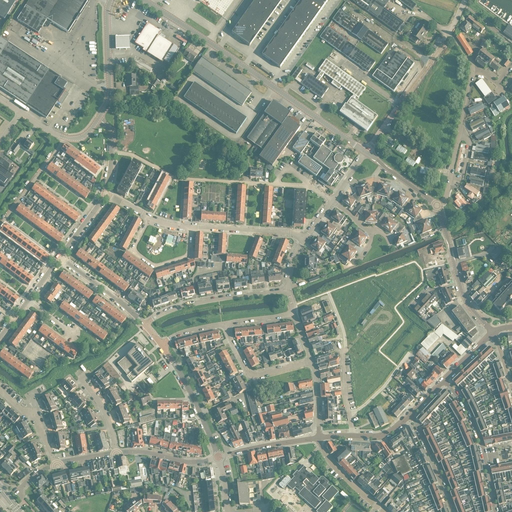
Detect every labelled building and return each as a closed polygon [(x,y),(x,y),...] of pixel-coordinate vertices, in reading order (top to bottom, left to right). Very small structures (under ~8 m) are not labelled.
[(0,0),(0,16),(4,19),(15,0),(0,0)] [(46,0),(29,0),(26,6),(51,22),(66,32),(69,33),(78,20),(46,0)] [(76,0),(46,0),(78,20),(86,6),(76,0)] [(301,0),(262,55),(280,68),(328,0),(301,0)] [(352,0),(397,32),(404,22),(384,8),(390,0),(398,0),(412,10),(416,5),(409,0),(352,0)] [(258,14),(263,7),(254,1),(249,7),(258,14)] [(276,7),(267,1),(263,7),(272,14),(276,7)] [(51,22),(26,6),(17,20),(38,33),(44,24),(48,27),(51,22)] [(254,20),(258,14),(249,7),(245,14),(254,20)] [(272,14),(263,7),(258,14),(267,20),(272,14)] [(333,20),(381,54),(388,44),(340,10),(333,20)] [(249,27),(254,20),(245,14),(240,20),(249,27)] [(267,20),(258,14),(254,20),(263,27),(267,20)] [(485,28),(484,28),(475,21),(475,20),(470,16),(460,28),(467,33),(471,27),(472,26),(481,33),(485,28)] [(245,33),(249,27),(240,20),(236,27),(245,33)] [(254,20),(249,27),(258,33),(263,27),(254,20)] [(162,63),(163,61),(169,65),(179,49),(158,35),(160,31),(147,23),(135,43),(148,51),(147,53),(162,63)] [(416,43),(419,39),(421,41),(429,29),(421,23),(414,34),(409,31),(406,36),(416,43)] [(240,39),(245,33),(236,27),(231,33),(240,39)] [(258,33),(249,27),(245,33),(254,39),(258,33)] [(320,37),(368,72),(375,62),(327,28),(320,37)] [(179,30),(175,36),(185,43),(189,37),(179,30)] [(254,39),(245,33),(240,39),(249,46),(254,39)] [(461,33),(456,36),(469,56),(473,53),(461,33)] [(129,37),(115,37),(116,50),(130,49),(129,37)] [(8,43),(0,54),(0,87),(25,104),(46,118),(64,90),(63,89),(67,84),(60,79),(61,78),(48,70),(8,43)] [(188,48),(185,52),(182,50),(178,56),(181,58),(183,56),(192,62),(190,64),(194,67),(199,58),(196,56),(197,55),(188,48)] [(498,64),(500,62),(499,61),(496,58),(495,59),(483,49),(477,56),(479,57),(475,62),(484,69),(488,64),(490,66),(494,69),(497,71),(501,67),(498,64)] [(414,63),(413,62),(408,59),(398,52),(394,57),(389,53),(373,77),(394,92),(402,81),(404,82),(409,75),(407,73),(414,63)] [(242,106),(251,93),(202,58),(192,71),(242,106)] [(152,69),(135,59),(131,64),(148,75),(152,69)] [(316,79),(318,81),(324,73),(334,80),(332,84),(339,89),(341,86),(353,94),(346,105),(346,104),(340,113),(367,132),(373,124),(372,123),(378,116),(354,99),(356,96),(358,98),(365,88),(326,60),(319,70),(322,71),(316,79)] [(312,71),(315,67),(307,62),(305,66),(312,71)] [(292,77),(295,79),(302,70),(299,67),(292,77)] [(309,74),(302,84),(321,98),(328,88),(318,81),(316,79),(309,74)] [(135,95),(135,89),(139,89),(138,82),(135,82),(135,75),(127,75),(127,87),(129,87),(130,90),(130,96),(135,95)] [(151,89),(154,92),(156,89),(156,88),(160,83),(154,79),(150,84),(153,86),(151,89)] [(485,96),(491,92),(482,80),(476,84),(485,96)] [(192,92),(197,84),(194,82),(189,90),(192,92)] [(176,92),(179,88),(172,84),(169,87),(176,92)] [(192,92),(189,90),(183,98),(186,100),(192,92)] [(192,92),(186,100),(189,102),(195,94),(192,92)] [(506,101),(504,98),(495,103),(494,101),(496,99),(492,93),(484,98),(491,108),(490,109),(495,117),(510,107),(508,104),(506,101)] [(195,94),(189,102),(192,104),(198,96),(195,94)] [(201,98),(198,96),(192,104),(195,106),(201,98)] [(204,100),(201,98),(195,106),(198,108),(204,100)] [(204,100),(198,108),(201,110),(206,102),(204,100)] [(255,144),(281,107),(273,101),(268,108),(263,114),(264,114),(246,139),(247,139),(255,144)] [(206,102),(201,110),(204,112),(209,104),(206,102)] [(481,103),(468,110),(471,116),(484,109),(481,103)] [(209,104),(204,112),(207,114),(212,106),(209,104)] [(212,106),(207,114),(210,116),(215,107),(212,106)] [(215,107),(210,116),(212,118),(218,109),(215,107)] [(282,108),(281,107),(255,144),(263,150),(281,126),(290,113),(282,108)] [(221,111),(218,109),(212,118),(215,120),(221,111)] [(221,111),(215,120),(218,122),(224,113),(221,111)] [(227,115),(224,113),(218,122),(221,124),(227,115)] [(227,115),(221,124),(224,126),(230,117),(227,115)] [(243,116),(238,123),(241,125),(247,118),(243,116)] [(230,117),(224,126),(227,128),(233,119),(230,117)] [(259,157),(268,164),(272,166),(300,127),(298,126),(289,120),(287,118),(259,157)] [(487,118),(485,119),(492,134),(495,132),(487,118)] [(235,121),(233,119),(227,128),(230,130),(235,121)] [(485,125),(482,119),(470,126),(473,132),(485,125)] [(235,121),(230,130),(233,132),(238,123),(235,121)] [(238,123),(233,132),(236,134),(241,125),(238,123)] [(489,134),(490,134),(488,129),(475,136),(477,140),(482,138),(483,141),(491,137),(489,134)] [(315,145),(321,136),(318,133),(317,134),(315,133),(312,138),(304,133),(292,149),(300,154),(308,143),(310,145),(312,143),(315,145)] [(321,136),(315,145),(320,149),(313,158),(322,165),(332,153),(331,149),(327,149),(322,146),(325,140),(324,139),(325,138),(321,136)] [(393,147),(396,142),(389,137),(385,142),(393,147)] [(29,150),(34,144),(28,140),(27,142),(24,140),(20,146),(23,147),(24,146),(29,150)] [(11,151),(15,153),(20,146),(16,144),(11,151)] [(66,144),(61,151),(60,151),(63,153),(63,152),(66,154),(70,147),(66,144)] [(407,150),(400,145),(396,150),(404,155),(407,150)] [(70,147),(66,154),(65,155),(68,156),(71,157),(75,151),(70,147)] [(491,155),(491,157),(489,162),(493,163),(493,162),(494,162),(497,163),(498,157),(494,156),(495,154),(496,149),(493,148),(491,153),(491,155)] [(473,161),(486,164),(488,153),(476,150),(473,161)] [(75,151),(71,157),(70,158),(72,160),(73,159),(75,161),(80,155),(75,151)] [(335,155),(332,153),(322,165),(330,170),(326,175),(335,182),(338,178),(337,178),(338,176),(333,172),(337,166),(337,164),(341,164),(343,161),(342,157),(339,155),(335,155)] [(0,174),(8,181),(13,176),(2,167),(3,167),(7,170),(12,163),(1,154),(0,155),(0,174)] [(80,155),(75,161),(75,162),(77,164),(78,163),(80,164),(85,158),(80,155)] [(303,155),(298,163),(316,176),(322,168),(303,155)] [(416,163),(409,157),(405,162),(413,168),(416,163)] [(85,158),(80,164),(80,165),(82,167),(83,166),(85,168),(90,162),(85,158)] [(133,161),(120,185),(116,192),(125,196),(141,165),(133,161)] [(90,162),(85,168),(84,169),(87,171),(87,170),(90,172),(94,165),(90,162)] [(52,163),(46,170),(47,170),(51,173),(56,167),(54,165),(54,164),(52,163)] [(265,168),(271,172),(274,168),(272,166),(268,164),(265,168)] [(94,165),(90,172),(89,172),(92,174),(92,173),(95,175),(95,176),(100,169),(99,169),(94,165)] [(57,166),(56,167),(51,173),(56,177),(61,171),(58,169),(59,168),(57,166)] [(485,175),(486,171),(472,168),(470,175),(482,178),(483,174),(485,175)] [(255,178),(256,169),(247,169),(247,176),(250,176),(249,177),(255,178)] [(256,169),(255,178),(262,178),(262,177),(265,177),(265,170),(256,169)] [(61,170),(61,171),(56,177),(61,181),(65,174),(63,172),(64,172),(61,170)] [(66,173),(65,174),(61,181),(66,184),(70,178),(68,176),(69,175),(66,173)] [(0,183),(4,187),(8,181),(0,174),(0,183)] [(162,175),(160,180),(167,184),(170,179),(162,175)] [(335,182),(326,175),(323,180),(319,178),(317,181),(324,185),(325,182),(331,186),(332,185),(333,185),(335,182)] [(71,177),(70,178),(66,184),(70,188),(75,181),(73,180),(73,179),(71,177)] [(483,187),(484,180),(470,177),(469,181),(471,181),(470,184),(483,187)] [(167,184),(160,180),(157,186),(164,190),(167,184)] [(76,181),(75,181),(70,188),(75,191),(80,185),(78,183),(78,182),(76,181)] [(36,183),(31,191),(33,192),(34,192),(36,194),(41,187),(36,184),(36,183)] [(81,184),(80,185),(75,191),(80,195),(85,189),(83,187),(83,186),(81,184)] [(374,196),(374,189),(371,189),(370,190),(368,184),(366,185),(364,185),(362,185),(366,197),(371,195),(372,196),(374,196)] [(378,189),(374,189),(374,196),(377,196),(377,195),(382,196),(386,184),(384,184),(382,184),(380,184),(378,189)] [(387,185),(386,184),(382,196),(388,198),(387,199),(389,201),(393,195),(389,192),(391,187),(389,186),(387,185)] [(366,197),(362,185),(361,186),(359,187),(357,188),(359,194),(358,194),(356,196),(360,201),(362,200),(361,199),(366,197)] [(157,186),(154,191),(161,195),(164,190),(157,186)] [(480,194),(467,186),(464,190),(470,193),(467,198),(472,201),(475,196),(477,198),(480,194)] [(41,187),(36,194),(38,196),(39,195),(41,197),(46,191),(41,187)] [(85,188),(85,189),(80,195),(85,199),(90,192),(87,190),(88,190),(85,188)] [(46,191),(41,197),(41,198),(43,200),(43,199),(46,201),(51,194),(46,191)] [(154,191),(151,196),(158,200),(161,195),(154,191)] [(305,192),(295,191),(293,226),(303,227),(305,192)] [(393,195),(389,201),(392,203),(392,201),(397,204),(404,194),(402,194),(401,193),(399,192),(395,197),(393,195)] [(469,201),(460,192),(456,197),(464,206),(469,201)] [(51,194),(46,201),(45,201),(48,203),(48,202),(51,204),(55,198),(51,194)] [(397,204),(396,206),(403,211),(406,206),(407,205),(405,203),(408,199),(406,197),(406,196),(405,195),(404,195),(404,194),(397,204)] [(360,201),(356,196),(353,198),(352,199),(348,195),(346,197),(345,198),(344,199),(343,199),(344,200),(343,202),(351,207),(355,201),(358,203),(360,201)] [(158,200),(151,196),(148,202),(156,206),(158,200)] [(55,198),(51,204),(50,205),(52,207),(53,206),(55,208),(60,201),(55,198)] [(60,201),(55,208),(55,209),(57,210),(58,210),(60,211),(65,205),(60,201)] [(156,206),(148,202),(145,207),(153,211),(156,206)] [(403,211),(402,212),(405,214),(406,213),(410,216),(417,206),(416,205),(414,205),(412,203),(409,208),(406,206),(403,211)] [(21,204),(16,211),(20,215),(25,208),(23,207),(23,206),(21,204)] [(65,205),(60,211),(60,212),(62,214),(63,213),(65,215),(70,209),(65,205)] [(109,210),(116,215),(119,210),(113,205),(109,210)] [(419,207),(417,206),(410,216),(415,219),(413,221),(414,222),(420,219),(418,215),(421,210),(420,209),(419,207)] [(26,208),(25,208),(20,215),(25,218),(30,212),(28,210),(28,209),(26,208)] [(70,209),(65,215),(65,216),(67,217),(68,217),(70,219),(75,212),(70,209)] [(116,215),(109,210),(106,215),(112,220),(116,215)] [(31,211),(30,212),(25,218),(30,222),(35,216),(32,214),(33,213),(31,211)] [(334,224),(340,228),(343,224),(341,222),(344,217),(336,211),(335,213),(334,213),(333,215),(333,216),(331,218),(336,221),(334,224)] [(75,212),(70,219),(69,219),(72,221),(72,220),(75,222),(80,216),(75,212)] [(387,214),(383,220),(385,222),(382,226),(384,228),(385,229),(386,230),(393,220),(393,221),(394,219),(387,214)] [(35,215),(35,216),(30,222),(35,225),(40,219),(37,217),(38,217),(35,215)] [(112,220),(106,215),(102,220),(109,225),(112,220)] [(40,218),(40,219),(35,225),(40,229),(44,223),(42,221),(43,220),(40,218)] [(135,218),(132,224),(138,227),(141,221),(135,218)] [(420,219),(414,222),(415,225),(417,225),(419,230),(420,229),(430,224),(429,223),(428,222),(427,220),(421,222),(420,219)] [(102,220),(99,225),(105,229),(109,225),(102,220)] [(393,220),(386,230),(387,231),(389,232),(391,233),(394,228),(397,230),(401,224),(398,222),(397,224),(393,221),(393,220)] [(45,222),(44,223),(40,229),(45,233),(49,226),(47,224),(45,222)] [(325,226),(324,227),(334,234),(337,230),(338,231),(340,228),(334,224),(333,226),(328,223),(326,225),(325,226)] [(132,224),(129,230),(135,233),(138,227),(132,224)] [(420,229),(422,234),(420,235),(421,239),(428,236),(426,233),(431,230),(430,228),(430,226),(430,224),(420,229)] [(6,225),(0,232),(2,234),(3,233),(6,235),(10,228),(6,225)] [(99,225),(95,230),(101,234),(105,229),(99,225)] [(50,226),(49,226),(45,233),(49,236),(54,230),(52,228),(52,227),(50,226)] [(334,234),(324,227),(323,229),(323,230),(321,232),(326,236),(324,238),(330,242),(332,240),(331,239),(334,234)] [(364,232),(358,227),(356,230),(359,232),(355,236),(364,243),(365,241),(365,239),(367,237),(362,234),(364,232)] [(10,228),(6,235),(5,236),(7,237),(8,237),(10,238),(15,232),(10,228)] [(54,230),(49,236),(54,240),(59,233),(56,232),(57,231),(55,229),(54,230)] [(95,230),(91,234),(98,239),(101,234),(95,230)] [(135,233),(129,230),(125,236),(132,239),(135,233)] [(15,232),(10,238),(10,239),(12,241),(13,240),(15,242),(20,236),(15,232)] [(59,233),(54,240),(59,243),(59,244),(64,237),(61,235),(62,234),(59,233)] [(396,244),(397,246),(407,241),(405,236),(406,235),(405,233),(394,238),(395,241),(395,242),(395,243),(395,244),(396,244)] [(98,239),(91,234),(88,239),(94,244),(98,239)] [(20,236),(15,242),(15,243),(17,244),(18,244),(20,246),(25,239),(20,236)] [(132,239),(125,236),(122,241),(129,245),(132,239)] [(364,243),(355,236),(352,241),(350,239),(348,242),(354,246),(355,243),(360,247),(362,245),(363,244),(364,243)] [(315,240),(314,241),(323,248),(326,243),(328,245),(330,242),(324,238),(323,241),(318,237),(316,239),(315,240)] [(256,238),(253,244),(260,247),(263,240),(256,238)] [(25,239),(20,246),(19,246),(22,248),(22,247),(25,249),(30,243),(25,239)] [(281,239),(279,245),(286,248),(288,242),(281,239)] [(129,245),(122,241),(119,247),(126,251),(129,245)] [(323,248),(314,241),(313,243),(312,245),(311,247),(316,250),(314,252),(320,257),(322,254),(320,252),(323,248)] [(354,246),(348,242),(343,249),(345,251),(354,257),(355,255),(355,254),(357,252),(352,248),(354,246)] [(436,254),(444,252),(441,242),(433,245),(436,254)] [(30,243),(25,249),(24,250),(27,252),(27,251),(30,253),(34,246),(30,243)] [(253,244),(251,251),(258,254),(264,256),(265,255),(266,254),(260,252),(261,251),(259,250),(260,247),(253,244)] [(279,245),(277,251),(284,254),(286,248),(279,245)] [(34,246),(30,253),(29,253),(31,255),(32,254),(34,256),(39,250),(34,246)] [(464,247),(458,249),(457,249),(460,259),(466,258),(464,247)] [(503,252),(498,248),(490,256),(494,260),(503,252)] [(80,260),(85,253),(80,249),(76,256),(80,260)] [(39,250),(34,256),(34,257),(36,259),(37,258),(39,260),(44,253),(39,250)] [(251,251),(249,257),(255,259),(258,254),(251,251)] [(277,251),(275,256),(282,259),(284,254),(277,251)] [(345,251),(342,255),(340,253),(338,256),(344,260),(345,258),(350,261),(351,259),(353,258),(354,257),(345,251)] [(126,252),(122,258),(127,262),(132,256),(126,252)] [(44,253),(39,260),(39,261),(41,262),(42,262),(44,263),(44,264),(49,257),(44,253)] [(90,257),(85,253),(80,260),(85,263),(90,257)] [(195,253),(194,256),(194,260),(201,260),(203,261),(206,261),(206,259),(203,258),(203,256),(202,256),(202,253),(195,253)] [(5,256),(4,257),(0,262),(0,263),(4,267),(9,260),(6,259),(7,258),(5,256)] [(132,256),(127,262),(133,266),(137,260),(132,256)] [(282,259),(275,256),(272,262),(280,265),(282,259)] [(95,260),(90,257),(85,263),(90,267),(95,260)] [(10,260),(9,260),(4,267),(9,270),(14,264),(11,262),(12,261),(10,260)] [(95,260),(90,267),(95,270),(100,264),(95,260)] [(137,260),(133,266),(138,270),(142,264),(137,260)] [(193,260),(185,262),(188,269),(195,267),(193,260)] [(188,269),(185,262),(179,264),(181,271),(188,269)] [(262,271),(256,271),(258,283),(264,283),(263,274),(265,274),(265,272),(264,264),(264,263),(261,262),(262,271)] [(14,263),(14,264),(9,270),(14,274),(18,268),(16,266),(17,265),(14,263)] [(100,264),(95,270),(100,274),(104,268),(100,264)] [(142,264),(138,270),(143,273),(148,268),(142,264)] [(179,264),(173,266),(175,273),(181,271),(179,264)] [(314,264),(305,264),(305,267),(305,270),(310,270),(310,272),(316,273),(317,264),(314,264)] [(173,266),(166,268),(169,275),(175,273),(173,266)] [(256,271),(253,272),(250,272),(250,266),(247,267),(247,270),(247,271),(248,276),(251,276),(252,284),(258,283),(256,271)] [(19,267),(18,268),(14,274),(19,278),(23,271),(21,269),(19,267)] [(104,268),(100,274),(105,277),(109,271),(104,268)] [(148,268),(143,273),(146,275),(145,277),(146,278),(144,280),(146,282),(149,278),(149,277),(153,272),(148,268)] [(166,268),(160,270),(162,277),(163,279),(164,282),(165,286),(168,285),(167,281),(166,281),(166,279),(169,278),(169,275),(166,268)] [(24,270),(23,271),(19,278),(23,281),(28,275),(26,273),(26,272),(24,270)] [(449,276),(448,271),(444,272),(443,270),(437,271),(435,273),(436,274),(439,274),(440,279),(449,276)] [(109,271),(105,277),(109,281),(114,275),(109,271)] [(470,271),(463,273),(466,283),(473,281),(470,271)] [(496,299),(492,304),(500,311),(511,298),(511,271),(505,280),(507,282),(503,287),(501,285),(497,290),(501,294),(499,296),(498,295),(496,299)] [(64,282),(68,275),(64,272),(59,278),(64,282)] [(223,272),(220,272),(223,290),(224,290),(224,291),(229,290),(229,289),(228,280),(225,281),(223,272)] [(479,280),(483,284),(491,275),(488,272),(479,280)] [(491,275),(483,284),(486,288),(497,277),(493,273),(491,275)] [(29,274),(28,275),(23,281),(28,285),(33,278),(31,277),(31,276),(29,274)] [(68,275),(64,282),(69,285),(73,279),(68,275)] [(119,278),(114,275),(109,281),(114,285),(119,278)] [(449,276),(440,279),(441,283),(439,284),(440,287),(447,285),(447,282),(450,281),(449,276)] [(119,278),(114,285),(119,288),(124,282),(119,278)] [(78,283),(73,279),(69,285),(73,289),(78,283)] [(124,282),(119,288),(124,292),(129,286),(124,282)] [(78,283),(73,289),(78,293),(83,286),(78,283)] [(205,293),(212,292),(210,283),(204,285),(205,293)] [(51,289),(58,293),(61,288),(55,284),(51,289)] [(88,290),(83,286),(78,293),(83,296),(88,290)] [(475,291),(469,297),(473,301),(483,291),(485,289),(483,287),(477,293),(475,291)] [(4,288),(0,292),(0,296),(1,297),(1,296),(4,298),(8,291),(4,288)] [(192,288),(186,289),(188,298),(192,297),(192,296),(194,295),(192,288)] [(446,288),(439,291),(440,294),(442,293),(444,297),(453,294),(451,289),(447,290),(446,288)] [(51,289),(47,293),(54,298),(58,293),(51,289)] [(138,291),(136,293),(130,289),(127,294),(129,296),(128,297),(133,302),(140,292),(138,291)] [(188,298),(186,289),(180,290),(182,298),(184,298),(184,299),(188,298)] [(88,290),(83,296),(88,300),(93,293),(88,290)] [(8,291),(4,298),(3,298),(6,300),(6,299),(9,301),(13,295),(8,291)] [(485,293),(483,291),(473,301),(478,306),(484,299),(482,296),(485,293)] [(140,292),(133,302),(139,306),(141,304),(143,306),(146,301),(141,297),(143,294),(140,292)] [(169,302),(177,299),(175,292),(167,295),(169,302)] [(47,293),(44,298),(52,305),(54,302),(52,301),(54,298),(47,293)] [(453,294),(444,297),(446,302),(444,303),(445,306),(453,302),(452,300),(455,298),(453,294)] [(13,295),(9,301),(8,302),(10,304),(11,303),(13,305),(14,305),(18,298),(13,295)] [(169,302),(167,295),(159,298),(162,305),(169,302)] [(431,297),(429,295),(425,299),(432,305),(435,301),(437,303),(439,301),(433,295),(431,297)] [(97,306),(102,300),(97,296),(92,303),(97,306)] [(159,298),(151,301),(153,308),(162,305),(159,298)] [(432,305),(425,299),(421,302),(424,305),(423,307),(428,312),(430,310),(428,308),(432,305)] [(107,304),(102,300),(97,306),(102,310),(107,304)] [(64,312),(69,305),(66,304),(64,302),(63,303),(59,308),(64,312)] [(107,304),(102,310),(107,314),(111,307),(107,304)] [(377,304),(372,311),(375,313),(380,307),(377,304)] [(69,305),(64,312),(69,315),(73,309),(69,305)] [(418,306),(415,310),(422,316),(425,312),(427,314),(428,312),(423,307),(421,308),(418,306)] [(452,312),(451,313),(455,318),(464,311),(460,306),(452,312)] [(111,307),(107,314),(111,317),(116,311),(111,307)] [(301,317),(313,313),(311,307),(300,311),(302,317),(301,317)] [(78,313),(73,309),(69,315),(73,319),(78,313)] [(116,311),(111,317),(116,321),(121,314),(116,311)] [(464,311),(455,318),(457,321),(466,314),(464,311)] [(31,312),(27,317),(34,322),(36,319),(36,320),(38,317),(31,312)] [(83,316),(78,313),(73,319),(78,323),(83,316)] [(313,313),(301,317),(303,323),(315,318),(313,313)] [(121,314),(116,321),(121,324),(126,318),(121,314)] [(466,314),(457,321),(460,324),(469,318),(466,314)] [(435,329),(441,322),(436,315),(427,322),(435,329)] [(88,320),(83,316),(78,323),(83,326),(88,320)] [(27,317),(24,322),(30,327),(32,324),(32,325),(34,322),(27,317)] [(469,318),(460,324),(462,328),(471,321),(469,318)] [(88,320),(83,326),(88,330),(93,324),(88,320)] [(471,321),(462,328),(464,331),(474,324),(471,321)] [(24,322),(20,327),(26,332),(28,329),(29,330),(30,327),(24,322)] [(306,332),(318,327),(318,325),(315,326),(315,325),(312,326),(311,323),(304,326),(306,332)] [(98,327),(93,324),(88,330),(93,334),(98,327)] [(433,332),(421,345),(427,350),(439,337),(440,338),(443,334),(453,341),(455,339),(458,342),(459,342),(461,344),(459,347),(456,350),(461,356),(467,349),(468,349),(471,346),(463,338),(460,335),(459,334),(457,335),(451,330),(451,331),(442,324),(435,333),(433,332)] [(474,324),(464,331),(467,334),(466,335),(467,335),(469,337),(471,339),(473,337),(478,332),(475,329),(476,328),(474,324)] [(43,325),(38,332),(40,334),(41,334),(43,336),(48,329),(43,325)] [(276,340),(274,326),(267,327),(267,328),(264,328),(265,335),(268,334),(268,335),(273,334),(273,340),(276,340)] [(26,332),(20,327),(16,332),(23,337),(24,335),(25,335),(27,332),(26,332)] [(102,331),(98,327),(93,334),(98,337),(102,331)] [(265,335),(264,328),(261,329),(261,327),(255,328),(256,336),(256,342),(258,342),(258,336),(262,335),(265,335)] [(48,329),(43,336),(45,338),(46,337),(48,339),(53,333),(48,329)] [(243,343),(242,329),(235,330),(236,338),(240,338),(241,344),(243,343)] [(315,329),(306,333),(308,339),(325,333),(325,332),(317,335),(315,329)] [(102,331),(98,337),(102,341),(107,334),(102,331)] [(219,331),(212,333),(214,340),(215,346),(217,346),(223,344),(223,341),(217,342),(216,340),(220,339),(219,331)] [(16,332),(12,338),(19,342),(21,340),(23,337),(16,332)] [(53,333),(48,339),(48,340),(50,341),(51,341),(53,343),(58,337),(53,333)] [(214,340),(212,333),(206,334),(208,342),(209,351),(215,348),(215,346),(211,347),(210,341),(214,340)] [(325,333),(308,339),(310,344),(319,340),(318,337),(325,334),(325,333)] [(208,342),(206,334),(199,335),(200,337),(201,343),(203,353),(206,352),(205,348),(203,343),(208,342)] [(461,334),(460,335),(463,338),(471,346),(474,343),(471,339),(469,337),(467,339),(464,336),(464,337),(461,334)] [(196,336),(190,338),(192,346),(194,351),(196,351),(195,345),(199,344),(199,343),(201,343),(200,337),(197,338),(196,336)] [(58,337),(53,343),(55,345),(56,345),(58,347),(63,340),(58,337)] [(19,342),(12,338),(9,342),(8,343),(15,347),(17,345),(19,342)] [(190,338),(184,340),(188,353),(190,352),(188,347),(192,346),(190,338)] [(301,345),(299,339),(293,342),(295,348),(301,345)] [(63,340),(58,347),(60,349),(61,349),(63,351),(68,344),(63,340)] [(178,342),(175,343),(177,349),(180,348),(180,349),(184,348),(187,357),(189,356),(188,353),(184,340),(178,342)] [(319,342),(312,345),(313,350),(321,347),(329,344),(328,342),(320,345),(319,342)] [(68,344),(63,351),(65,353),(66,352),(68,354),(73,348),(68,344)] [(154,364),(143,351),(145,350),(138,344),(127,355),(117,364),(127,376),(126,377),(131,383),(153,364),(154,364)] [(440,356),(445,350),(447,348),(443,344),(432,356),(433,357),(436,360),(436,359),(437,360),(440,357),(440,356)] [(301,345),(295,348),(297,354),(303,351),(301,345)] [(248,346),(242,349),(244,352),(247,357),(254,354),(252,351),(254,350),(253,347),(250,349),(248,346)] [(492,354),(494,352),(489,346),(485,350),(498,363),(500,362),(498,359),(497,357),(496,358),(494,356),(492,354)] [(433,357),(432,356),(423,347),(416,355),(426,364),(433,357)] [(73,348),(68,354),(68,355),(71,356),(74,358),(78,352),(73,348)] [(277,350),(274,351),(277,359),(283,357),(280,349),(279,349),(277,349),(277,350)] [(291,349),(287,351),(286,352),(288,357),(294,355),(292,349),(291,349)] [(498,363),(485,350),(482,353),(487,359),(489,357),(495,364),(498,363)] [(229,357),(227,351),(219,355),(222,360),(229,357)] [(271,352),(271,354),(269,355),(271,361),(277,359),(274,351),(271,352)] [(445,351),(444,352),(445,353),(454,362),(458,358),(452,353),(450,355),(445,351)] [(445,353),(444,352),(441,356),(443,358),(450,365),(454,362),(445,353)] [(8,353),(8,354),(3,360),(8,364),(13,358),(10,356),(11,355),(8,353)] [(315,358),(317,364),(333,359),(331,353),(315,358)] [(482,353),(478,357),(487,366),(489,368),(490,367),(487,363),(485,361),(487,359),(482,353)] [(254,354),(247,357),(249,362),(256,359),(254,354)] [(13,357),(13,358),(8,364),(13,368),(18,361),(15,359),(16,359),(13,357)] [(229,357),(222,360),(225,366),(232,362),(229,357)] [(478,357),(474,360),(479,365),(481,364),(485,368),(487,366),(478,357)] [(190,367),(196,363),(192,358),(187,361),(190,367)] [(339,365),(339,358),(318,364),(319,370),(339,365)] [(443,358),(442,360),(439,362),(446,369),(450,365),(443,358)] [(259,364),(256,359),(249,362),(252,368),(259,364)] [(474,360),(471,364),(480,373),(481,372),(477,367),(479,365),(474,360)] [(18,361),(13,368),(18,372),(23,365),(20,363),(21,363),(18,361)] [(199,369),(197,367),(200,365),(198,362),(196,363),(190,367),(193,372),(199,369)] [(235,367),(232,362),(225,366),(228,371),(235,367)] [(491,369),(491,370),(488,371),(489,372),(502,368),(500,363),(493,365),(494,368),(491,369)] [(471,364),(467,367),(472,372),(474,371),(476,373),(478,375),(480,373),(471,364)] [(23,365),(18,372),(23,375),(28,369),(25,367),(26,366),(23,365)] [(443,372),(438,367),(437,367),(434,365),(430,369),(439,377),(443,372)] [(28,369),(23,375),(28,379),(33,373),(30,371),(32,369),(29,367),(28,369)] [(238,372),(235,367),(228,371),(229,374),(228,374),(229,377),(238,372)] [(439,377),(430,369),(428,367),(427,368),(430,371),(428,373),(436,380),(439,377)] [(472,372),(467,367),(463,370),(472,380),(474,379),(470,374),(472,372)] [(410,379),(416,373),(410,368),(405,374),(410,379)] [(329,369),(320,372),(319,372),(321,378),(331,376),(329,369)] [(463,370),(460,374),(465,379),(467,377),(469,379),(471,382),(472,380),(463,370)] [(423,371),(421,373),(433,383),(436,380),(428,373),(427,375),(423,371)] [(208,373),(204,375),(202,372),(195,376),(198,381),(207,376),(209,375),(208,373)] [(96,386),(105,379),(102,375),(101,375),(99,373),(94,377),(96,379),(94,381),(95,383),(94,384),(96,386)] [(421,373),(420,374),(425,379),(424,381),(430,386),(433,383),(421,373)] [(460,374),(456,377),(466,388),(468,386),(463,381),(465,379),(460,374)] [(207,376),(198,381),(201,387),(208,383),(206,380),(209,379),(207,376)] [(243,383),(240,377),(233,381),(234,383),(233,384),(235,387),(243,383)] [(420,393),(415,388),(417,386),(408,377),(405,380),(412,387),(408,391),(416,398),(420,393)] [(466,388),(456,377),(452,381),(458,386),(460,384),(464,389),(466,388)] [(105,379),(96,386),(98,388),(99,387),(101,389),(103,387),(105,390),(110,386),(108,383),(109,383),(105,379)] [(71,383),(68,380),(61,386),(68,394),(76,387),(72,382),(71,383)] [(293,383),(285,385),(287,393),(295,391),(295,390),(313,387),(312,380),(293,383)] [(496,384),(494,385),(491,386),(492,388),(504,384),(503,380),(495,382),(496,384)] [(423,381),(424,381),(420,386),(424,390),(425,391),(430,386),(424,381),(423,381)] [(243,383),(235,387),(237,392),(238,391),(239,394),(247,390),(243,383)] [(217,388),(211,391),(210,387),(203,391),(205,397),(212,393),(218,391),(217,388)] [(468,388),(461,391),(464,396),(476,389),(474,387),(469,390),(468,388)] [(108,401),(118,395),(115,390),(114,391),(113,388),(107,392),(109,394),(107,396),(108,397),(107,398),(108,401)] [(476,389),(464,396),(466,400),(473,397),(472,394),(477,391),(476,389)] [(499,394),(497,395),(494,396),(495,398),(508,394),(506,389),(499,391),(499,394)] [(444,390),(441,393),(450,402),(452,400),(448,397),(450,395),(444,390)] [(212,393),(205,397),(208,403),(215,399),(214,396),(216,395),(215,392),(218,391),(212,393)] [(294,395),(295,398),(290,399),(291,402),(298,400),(313,397),(313,391),(294,395)] [(488,392),(484,394),(485,396),(481,398),(483,402),(488,399),(487,399),(491,397),(488,392)] [(75,393),(70,397),(68,399),(70,402),(71,401),(74,404),(83,397),(81,395),(80,396),(79,394),(77,396),(75,393)] [(441,393),(437,397),(443,402),(445,400),(449,404),(451,403),(450,402),(441,393)] [(43,406),(54,401),(51,396),(50,397),(49,394),(43,397),(45,400),(42,401),(43,403),(42,403),(43,406)] [(404,394),(402,397),(410,404),(414,399),(412,398),(413,397),(410,394),(407,398),(405,396),(406,396),(404,394)] [(121,399),(118,395),(108,401),(110,403),(111,403),(112,405),(114,403),(116,406),(121,403),(120,400),(121,399)] [(402,397),(400,395),(398,397),(401,401),(402,400),(403,401),(401,404),(406,408),(410,404),(402,397)] [(140,399),(142,405),(151,402),(149,396),(140,399)] [(83,397),(74,404),(78,408),(79,408),(81,410),(86,406),(84,404),(86,402),(84,400),(85,399),(83,397)] [(298,400),(299,402),(295,403),(296,406),(299,405),(314,402),(313,397),(298,400)] [(337,401),(336,400),(337,399),(337,397),(330,397),(330,400),(325,400),(325,406),(337,405),(337,401)] [(437,397),(434,401),(444,410),(445,408),(441,404),(443,402),(437,397)] [(481,399),(468,404),(471,409),(478,406),(476,403),(481,401),(481,399)] [(502,404),(500,404),(495,406),(495,408),(511,403),(509,399),(502,401),(502,404)] [(56,406),(54,401),(43,406),(44,409),(46,408),(47,410),(49,409),(50,412),(56,409),(55,407),(56,406)] [(434,401),(430,404),(436,410),(438,407),(442,411),(444,410),(434,401)] [(229,402),(217,408),(218,410),(214,412),(218,423),(227,419),(223,412),(232,408),(229,402)] [(450,408),(448,410),(443,413),(443,415),(458,406),(456,402),(449,406),(450,408)] [(397,405),(396,403),(393,406),(401,413),(406,408),(401,404),(400,404),(399,403),(397,405)] [(430,404),(427,408),(438,418),(438,419),(440,417),(438,416),(438,415),(434,411),(436,410),(430,404)] [(273,405),(271,406),(267,407),(268,413),(268,414),(273,412),(275,412),(273,405)] [(305,410),(299,412),(294,413),(295,415),(302,413),(314,410),(314,405),(305,407),(305,410)] [(116,418),(127,414),(125,409),(124,409),(123,406),(117,409),(118,411),(116,412),(117,414),(115,415),(116,418)] [(381,427),(389,423),(381,406),(373,410),(374,412),(369,414),(375,428),(381,425),(381,427)] [(401,413),(393,406),(391,408),(393,409),(395,410),(392,413),(397,418),(401,413)] [(458,406),(443,415),(444,417),(453,412),(454,415),(461,411),(458,406)] [(7,408),(5,409),(6,409),(0,415),(0,416),(1,418),(4,415),(6,417),(13,410),(11,408),(9,410),(7,408)] [(438,418),(427,408),(423,412),(429,417),(431,415),(437,420),(438,418)] [(485,408),(473,414),(475,418),(482,415),(481,413),(486,410),(485,408)] [(85,420),(95,415),(94,412),(93,413),(92,411),(89,412),(88,409),(80,413),(81,416),(83,416),(85,420)] [(13,410),(6,417),(8,419),(6,422),(7,424),(15,415),(13,413),(14,411),(13,410)] [(456,417),(453,418),(451,420),(452,422),(463,415),(461,411),(454,415),(456,417)] [(274,427),(271,422),(264,423),(262,415),(268,413),(268,412),(261,414),(257,415),(261,426),(260,426),(262,430),(263,433),(266,433),(269,432),(270,441),(276,440),(273,426),(274,427)] [(423,412),(420,415),(427,423),(426,424),(427,425),(429,424),(431,427),(433,425),(431,423),(427,419),(429,417),(423,412)] [(482,415),(475,418),(477,422),(484,420),(483,417),(485,417),(490,414),(489,412),(482,415)] [(60,413),(58,413),(51,415),(52,418),(50,418),(50,420),(49,421),(50,424),(61,421),(61,420),(62,419),(60,413)] [(127,414),(116,418),(117,421),(119,420),(120,422),(122,421),(123,424),(129,422),(128,419),(129,419),(127,414)] [(510,418),(507,419),(500,421),(501,423),(511,420),(511,414),(509,416),(510,418)] [(15,415),(7,424),(9,425),(12,422),(14,425),(19,419),(21,417),(19,415),(17,417),(15,415)] [(97,418),(95,415),(85,420),(87,425),(89,424),(90,427),(96,424),(94,422),(97,420),(96,418),(97,418)] [(337,415),(334,415),(325,416),(325,421),(331,421),(331,424),(338,424),(338,421),(337,420),(337,415)] [(427,423),(420,415),(416,419),(422,424),(424,422),(426,424),(427,423)] [(466,419),(463,415),(452,422),(453,424),(458,421),(459,423),(466,419)] [(273,420),(271,421),(271,422),(274,427),(279,426),(283,425),(286,425),(286,424),(289,423),(287,417),(282,418),(273,420)] [(313,418),(305,420),(306,424),(308,433),(313,432),(313,423),(313,418)] [(20,433),(28,428),(25,422),(23,424),(21,421),(20,422),(13,426),(15,429),(17,428),(20,433)] [(62,426),(61,421),(50,424),(51,427),(52,426),(53,428),(55,428),(56,431),(62,429),(61,426),(62,426)] [(255,443),(249,428),(247,422),(242,424),(246,435),(244,436),(245,439),(248,439),(249,444),(255,443)] [(458,427),(456,428),(453,430),(454,432),(466,427),(464,422),(457,425),(458,427)] [(492,425),(491,423),(479,427),(481,432),(488,430),(487,427),(492,425)] [(234,425),(226,428),(219,430),(221,434),(230,430),(234,439),(231,440),(235,448),(244,444),(234,425)] [(252,426),(249,428),(255,443),(260,442),(257,434),(255,435),(254,432),(252,426)] [(415,438),(417,437),(411,426),(410,426),(408,427),(408,428),(415,443),(417,442),(415,438)] [(304,435),(301,427),(292,429),(295,437),(304,435)] [(468,431),(466,427),(454,432),(455,434),(460,431),(461,434),(456,436),(456,437),(468,431)] [(32,434),(28,428),(20,433),(23,438),(22,439),(25,444),(30,441),(27,436),(32,434)] [(412,441),(406,429),(405,428),(401,432),(404,437),(409,443),(412,441)] [(431,431),(430,428),(423,432),(425,436),(437,431),(436,429),(434,430),(431,431)] [(490,430),(481,433),(483,438),(485,446),(493,445),(491,437),(490,430)] [(438,432),(437,431),(425,436),(428,441),(435,438),(433,435),(438,432)] [(401,432),(394,437),(399,443),(402,442),(405,446),(409,444),(409,443),(404,437),(401,432)] [(54,442),(65,440),(64,435),(63,435),(63,433),(56,434),(57,437),(54,437),(55,439),(53,439),(54,442)] [(85,441),(84,434),(74,436),(76,443),(85,441)] [(464,441),(461,442),(459,443),(458,443),(456,444),(457,446),(472,441),(470,436),(463,439),(464,441)] [(155,446),(157,438),(150,437),(149,444),(155,446)] [(161,447),(162,448),(162,449),(164,449),(164,448),(167,449),(170,440),(170,438),(164,437),(163,440),(161,447)] [(399,443),(394,437),(387,442),(392,448),(394,451),(401,446),(399,443)] [(65,440),(54,442),(54,445),(56,445),(56,447),(59,447),(59,450),(65,449),(65,446),(66,446),(65,440)] [(443,441),(442,440),(430,445),(432,450),(439,447),(438,444),(443,441)] [(85,441),(76,443),(77,449),(86,447),(85,441)] [(326,445),(326,446),(331,454),(335,451),(336,452),(337,452),(336,451),(337,450),(335,446),(334,447),(331,442),(329,444),(328,443),(327,443),(326,443),(326,444),(326,445)] [(361,443),(360,451),(363,452),(363,457),(366,461),(369,459),(367,458),(367,457),(365,456),(366,444),(361,443)] [(393,455),(384,443),(379,446),(388,458),(393,455)] [(30,453),(40,449),(37,444),(31,447),(30,444),(23,447),(24,450),(28,448),(30,453)] [(375,444),(373,446),(378,454),(381,452),(386,459),(386,460),(388,458),(379,446),(378,444),(377,444),(375,445),(375,444)] [(440,449),(439,447),(432,450),(434,454),(441,451),(446,448),(445,446),(440,449)] [(470,450),(468,451),(461,453),(462,455),(478,451),(477,446),(470,448),(470,450)] [(345,447),(335,457),(333,458),(339,465),(344,460),(351,454),(351,453),(345,447)] [(296,459),(294,448),(287,450),(288,457),(285,458),(287,465),(291,464),(290,460),(296,459)] [(40,449),(30,453),(33,458),(30,460),(31,463),(37,460),(35,457),(42,454),(40,449)] [(282,449),(277,450),(279,457),(282,457),(282,459),(283,467),(285,466),(284,459),(282,449)] [(408,451),(403,453),(405,456),(407,458),(409,457),(415,454),(412,449),(408,451)] [(442,453),(441,451),(434,454),(436,459),(448,453),(451,451),(450,449),(442,453)] [(279,457),(277,450),(273,451),(274,458),(277,458),(279,469),(281,468),(279,457)] [(415,454),(416,456),(413,458),(414,460),(417,458),(425,454),(423,450),(420,452),(419,451),(415,454)] [(255,452),(247,453),(250,465),(257,464),(255,452)] [(448,453),(436,459),(438,463),(445,460),(444,457),(449,455),(448,453)] [(425,454),(417,458),(418,460),(413,463),(412,461),(409,462),(411,466),(427,459),(425,454)] [(24,456),(22,455),(19,457),(25,463),(27,460),(24,456)] [(127,466),(125,456),(116,458),(118,468),(119,470),(127,468),(127,466)] [(346,462),(344,460),(339,465),(343,468),(354,458),(352,456),(346,462)] [(391,463),(388,464),(396,474),(399,472),(400,477),(413,470),(408,461),(407,458),(405,456),(396,460),(395,461),(391,463)] [(473,460),(470,461),(465,462),(466,464),(473,462),(473,463),(481,461),(479,456),(472,458),(473,460)] [(354,458),(343,468),(346,472),(351,467),(350,465),(351,463),(351,464),(355,460),(354,458)] [(429,463),(427,459),(411,466),(413,468),(420,465),(421,467),(429,463)] [(448,460),(441,463),(443,468),(455,463),(459,461),(458,459),(455,461),(449,463),(448,460)] [(6,471),(12,465),(7,460),(1,466),(6,471)] [(102,470),(100,460),(95,461),(97,471),(99,471),(101,476),(103,475),(103,472),(102,470)] [(97,471),(95,461),(90,462),(91,472),(94,472),(95,476),(98,475),(97,471)] [(474,465),(471,466),(463,467),(463,470),(482,466),(481,461),(473,463),(474,465)] [(352,468),(347,473),(350,477),(361,466),(358,463),(356,464),(358,466),(354,470),(352,468)] [(456,465),(455,463),(443,468),(445,472),(452,469),(451,467),(456,465)] [(186,466),(181,464),(177,480),(179,481),(181,474),(184,475),(186,466)] [(432,469),(430,464),(423,467),(424,470),(419,472),(420,474),(432,469)] [(12,465),(6,471),(11,475),(16,469),(12,465)] [(339,492),(332,486),(331,487),(328,484),(328,483),(328,481),(323,477),(321,477),(319,479),(311,472),(310,474),(306,470),(307,469),(304,466),(299,472),(297,471),(293,475),(294,477),(292,480),(287,485),(293,490),(295,487),(300,492),(299,494),(315,509),(316,508),(319,510),(317,511),(316,511),(327,511),(333,506),(329,503),(339,492)] [(363,468),(361,466),(350,477),(354,480),(356,479),(359,475),(357,473),(363,468)] [(482,466),(463,470),(464,475),(467,474),(466,470),(467,470),(467,471),(472,470),(475,469),(475,472),(483,471),(482,466)] [(499,483),(496,466),(490,467),(492,475),(495,474),(496,481),(494,482),(494,484),(499,483)] [(211,477),(211,473),(210,468),(203,469),(204,475),(204,478),(211,477)] [(452,469),(445,472),(447,477),(462,471),(463,471),(462,469),(458,470),(453,472),(452,469)] [(77,478),(75,470),(69,471),(71,481),(71,482),(73,483),(78,482),(77,478)] [(462,471),(447,477),(449,482),(456,479),(455,476),(463,473),(462,471)] [(65,472),(58,474),(60,482),(67,480),(65,472)] [(362,473),(359,475),(356,479),(358,481),(357,482),(362,485),(371,474),(369,472),(365,476),(362,473)] [(474,476),(471,477),(466,478),(466,480),(468,480),(466,480),(466,481),(482,477),(480,472),(473,474),(474,476)] [(428,479),(421,482),(422,484),(423,483),(436,478),(434,473),(427,476),(428,479)] [(52,476),(54,484),(55,486),(51,487),(53,490),(56,493),(57,495),(59,494),(57,491),(55,486),(61,484),(60,482),(58,474),(52,476)] [(371,474),(362,485),(366,489),(372,482),(370,480),(374,476),(371,474)] [(391,479),(398,485),(402,480),(395,474),(391,479)] [(46,482),(41,476),(34,481),(38,487),(46,482)] [(287,485),(292,480),(287,476),(279,485),(284,489),(287,485)] [(119,490),(118,486),(114,487),(112,480),(110,481),(112,492),(119,490)] [(372,482),(366,489),(370,492),(379,481),(377,480),(374,484),(372,482)] [(465,480),(463,481),(451,486),(452,491),(460,488),(458,485),(464,483),(464,484),(466,483),(465,480)] [(382,483),(379,481),(370,492),(374,496),(380,489),(378,488),(382,483)] [(476,486),(473,486),(468,488),(469,490),(476,488),(484,487),(483,482),(475,484),(476,486)] [(427,491),(424,492),(425,494),(437,490),(436,485),(428,488),(429,490),(427,491)] [(417,486),(414,487),(407,491),(408,495),(412,494),(411,491),(415,489),(418,488),(417,486)] [(477,491),(474,491),(470,492),(470,495),(485,492),(484,487),(476,488),(477,491)] [(511,487),(496,490),(497,495),(504,494),(503,491),(506,490),(511,488),(511,487)] [(381,489),(375,497),(374,497),(381,503),(388,495),(381,489)] [(457,490),(453,491),(450,492),(452,497),(466,492),(467,492),(466,489),(458,492),(457,490)] [(391,511),(403,499),(407,496),(406,492),(395,505),(393,503),(388,509),(391,511)] [(467,494),(466,492),(452,497),(454,502),(461,499),(460,497),(465,494),(465,495),(467,494)] [(439,494),(432,497),(433,499),(428,501),(429,504),(441,499),(439,494)] [(41,506),(47,500),(43,495),(37,501),(41,506)] [(151,507),(152,495),(147,495),(147,496),(144,496),(143,499),(142,500),(143,503),(144,503),(148,503),(148,506),(151,507)] [(152,495),(151,507),(155,507),(155,504),(160,504),(162,501),(160,501),(161,497),(157,497),(157,496),(152,495)] [(408,498),(407,496),(403,499),(391,511),(398,511),(401,510),(398,508),(403,503),(408,498)] [(469,496),(461,499),(454,502),(456,507),(463,504),(462,501),(470,498),(469,496)] [(383,505),(387,508),(393,500),(389,497),(383,505)] [(482,501),(479,502),(474,503),(474,501),(473,501),(473,503),(474,505),(482,503),(490,502),(489,497),(481,498),(482,501)] [(134,499),(130,502),(137,511),(139,509),(138,507),(141,504),(142,504),(141,500),(139,501),(137,498),(135,500),(134,499)] [(47,500),(41,506),(45,510),(51,505),(47,500)] [(164,511),(166,511),(174,505),(170,501),(169,502),(167,500),(164,502),(163,502),(162,505),(165,509),(163,511),(164,511)] [(135,511),(137,511),(130,502),(126,505),(126,506),(124,508),(126,511),(125,511),(130,511),(132,511),(133,511),(135,511)] [(483,506),(480,507),(477,507),(477,506),(474,506),(475,510),(491,507),(490,502),(482,503),(483,506)] [(463,504),(456,507),(457,511),(472,506),(472,503),(464,506),(463,504)]
